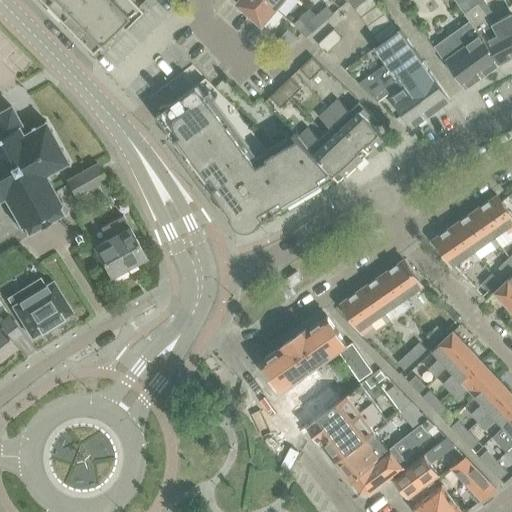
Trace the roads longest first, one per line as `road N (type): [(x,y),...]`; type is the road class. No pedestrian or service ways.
road 1 (residential): [(200,276),(106,325),(0,399)]
road 2 (residential): [(236,348),(304,451),(358,511)]
road 3 (residential): [(236,348),(404,233)]
road 4 (residential): [(374,190),(268,255),(200,276)]
road 5 (tertiary): [(124,131),(0,0)]
road 6 (tertiary): [(200,276),(192,224),(148,150),(124,131)]
road 7 (tertiary): [(124,131),(142,179),(200,276)]
road 8 (residential): [(511,114),(374,190)]
road 9 (residential): [(511,346),(404,233)]
road 10 (residential): [(301,44),(277,68),(254,63),(204,17),(201,0)]
road 11 (residential): [(404,233),(511,162)]
